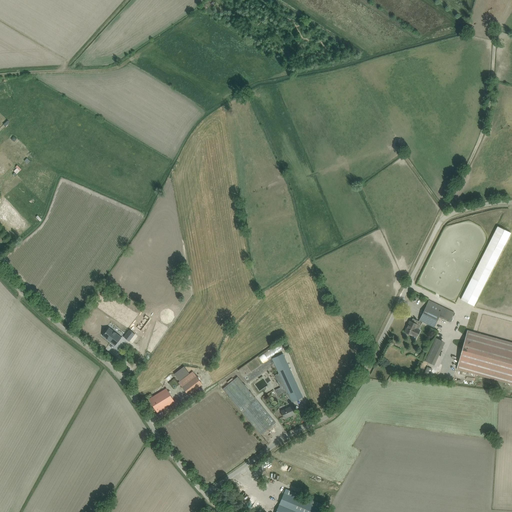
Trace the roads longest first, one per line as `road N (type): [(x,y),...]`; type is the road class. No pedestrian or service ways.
road 1 (unclassified): [(204,494),(346,400),(440,220)]
road 2 (unclassified): [(204,494),(104,363),(0,269)]
